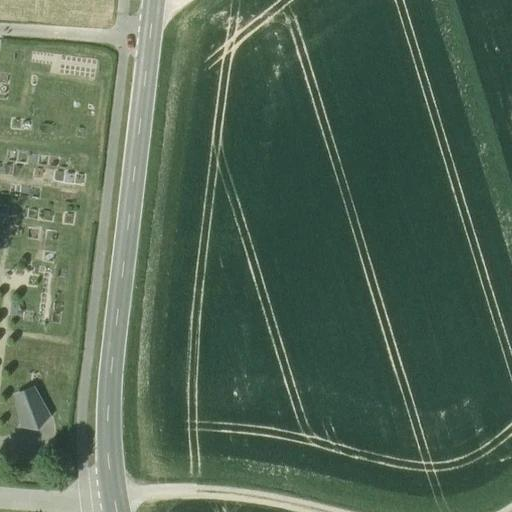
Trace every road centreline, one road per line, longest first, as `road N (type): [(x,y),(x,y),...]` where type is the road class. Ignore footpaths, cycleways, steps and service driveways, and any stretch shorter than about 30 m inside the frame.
road 1 (tertiary): [(117,511),(107,383),(152,0)]
road 2 (track): [(84,504),(82,399),(124,0)]
road 3 (track): [(328,511),(199,489),(113,497)]
road 4 (track): [(0,31),(147,42)]
